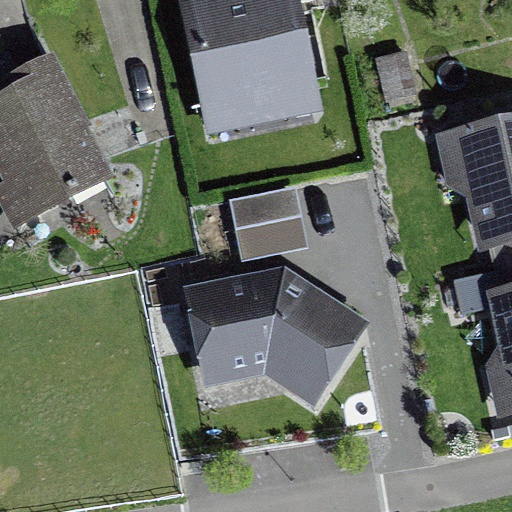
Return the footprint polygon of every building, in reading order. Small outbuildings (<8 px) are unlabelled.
[(251,0),(188,0),(211,116),(307,98),(287,2),(254,9),(251,0)] [(51,67),(0,96),(0,172),(27,219),(98,178),(69,128),(82,120),(51,67)] [(511,125),(461,135),(482,244),(511,238),(511,125)] [(290,191),(230,198),(237,257),(297,249),(290,191)] [(278,281),(193,299),(212,387),(293,370),(315,386),(353,332),(278,281)] [(511,295),(502,298),(511,349),(511,295)]
